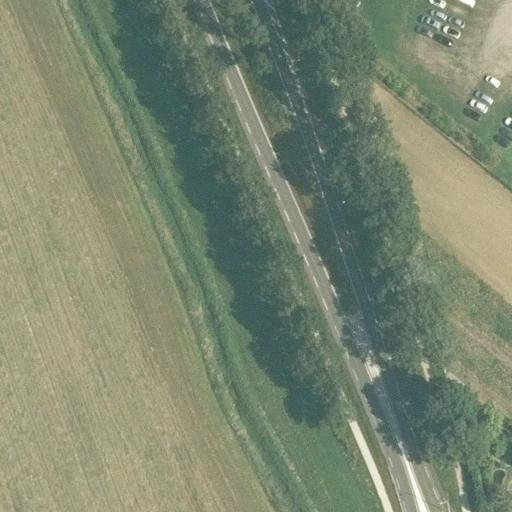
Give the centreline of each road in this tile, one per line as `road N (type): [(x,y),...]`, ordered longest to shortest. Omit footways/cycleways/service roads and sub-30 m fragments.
road 1 (primary): [(197,0),(336,318),(378,385)]
road 2 (primary): [(378,385),(365,311),(256,0)]
road 3 (primary): [(422,511),(378,385)]
